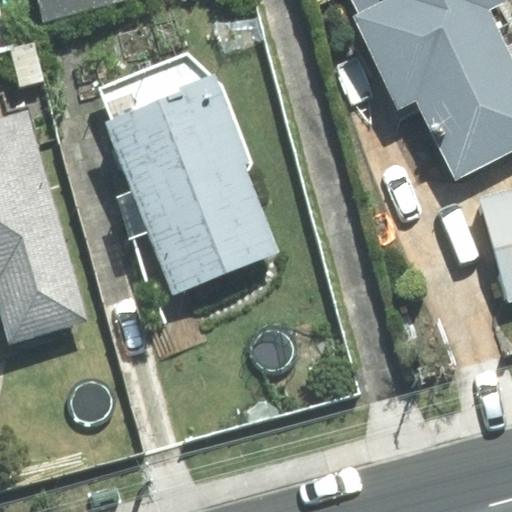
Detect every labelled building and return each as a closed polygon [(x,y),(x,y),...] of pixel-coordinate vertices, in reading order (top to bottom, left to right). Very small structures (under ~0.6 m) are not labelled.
[(141,0),(47,0),(55,25),(141,0)] [(511,5),(511,0),(350,0),(396,105),(428,92),(465,179),(511,158),(511,41),(499,11),(511,5)] [(287,252),(219,73),(110,114),(178,293),(287,252)] [(0,113),(0,291),(4,290),(21,353),(101,331),(40,103),(0,113)] [(511,183),(486,191),(511,275),(511,183)]
